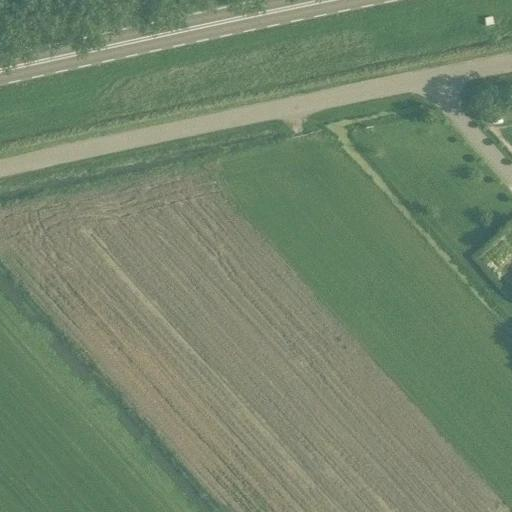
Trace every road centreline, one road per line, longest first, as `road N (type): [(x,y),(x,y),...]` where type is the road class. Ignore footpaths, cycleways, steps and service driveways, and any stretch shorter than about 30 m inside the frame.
road 1 (unclassified): [(0,169),(511,64)]
road 2 (primary): [(347,0),(0,73)]
